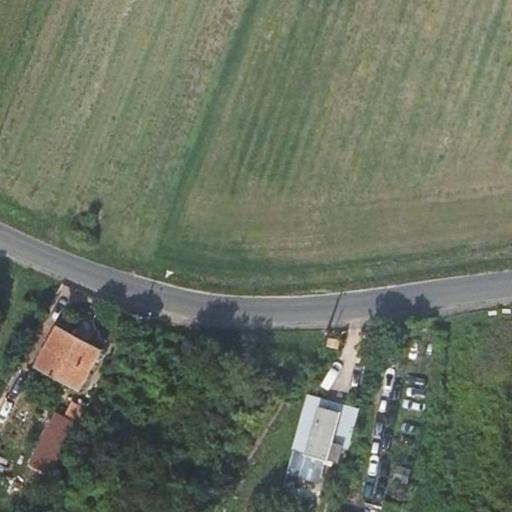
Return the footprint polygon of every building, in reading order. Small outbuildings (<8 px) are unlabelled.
[(95,214),(76,205),(67,223),(87,233),(95,214)] [(81,389),(103,348),(59,325),(38,365),(81,389)] [(47,449),(61,457),(91,401),(78,393),(47,449)] [(340,402),(309,394),(291,459),(289,469),(320,477),(324,458),(337,461),(344,435),(348,436),(354,412),(338,408),(340,402)] [(356,406),(340,402),(338,408),(354,412),(356,406)]
